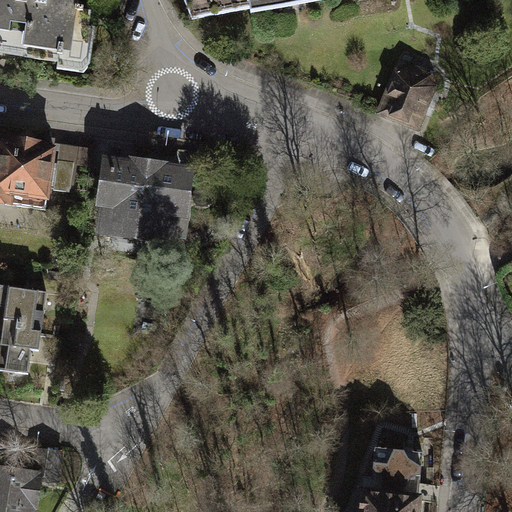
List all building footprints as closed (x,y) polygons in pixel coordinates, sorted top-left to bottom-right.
[(0,0),(0,49),(25,53),(24,58),(58,62),(59,56),(86,59),(90,54),(93,31),(86,30),(88,14),(81,13),(82,8),(76,7),(76,0),(0,0)] [(246,0),(184,0),(188,11),(246,0)] [(406,68),(395,72),(378,114),(416,129),(433,87),(429,77),(406,68)] [(53,149),(0,143),(0,202),(11,203),(12,196),(48,200),(53,149)] [(73,162),(57,160),(54,191),(69,192),(73,162)] [(135,171),(110,168),(105,200),(113,201),(109,224),(182,234),(186,208),(177,207),(181,175),(158,172),(159,164),(137,161),(135,171)] [(47,292),(0,285),(0,336),(7,338),(2,370),(28,374),(31,350),(39,351),(47,292)] [(373,479),(364,478),(360,511),(417,511),(423,454),(376,449),(373,479)] [(58,455),(36,452),(33,471),(5,467),(4,475),(0,474),(0,511),(29,511),(34,479),(54,482),(58,455)]
